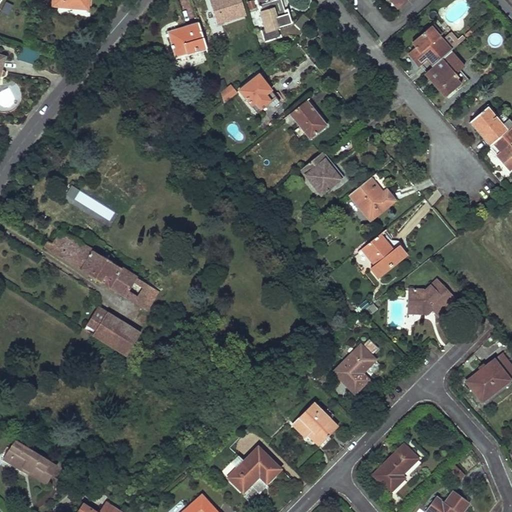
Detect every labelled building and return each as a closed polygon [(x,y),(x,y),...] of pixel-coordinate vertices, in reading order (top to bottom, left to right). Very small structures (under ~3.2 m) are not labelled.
[(5,0),(1,11),(9,14),(13,3),(5,0)] [(53,0),(53,6),(85,9),(85,0),(53,0)] [(246,16),(241,0),(213,0),(210,1),(217,25),(246,16)] [(256,0),(267,33),(269,39),(281,36),(279,29),(291,25),(289,15),(286,16),(280,0),(278,0),(275,1),(271,2),(270,0),(256,0)] [(408,0),(391,0),(399,9),(408,0)] [(199,24),(178,30),(180,36),(169,38),(175,58),(206,49),(199,24)] [(432,25),(429,29),(438,39),(439,38),(442,36),(432,25)] [(429,29),(413,43),(416,47),(408,54),(418,65),(425,58),(434,67),(451,52),(439,38),(438,39),(429,29)] [(178,30),(168,33),(169,38),(180,36),(178,30)] [(450,31),(444,36),(452,46),(458,41),(450,31)] [(37,63),(40,50),(22,46),(19,59),(37,63)] [(465,67),(451,52),(434,67),(432,68),(440,78),(434,83),(447,97),(462,85),(458,81),(459,79),(455,75),(465,67)] [(259,76),(240,92),(257,113),(276,98),(269,89),(259,76)] [(231,83),(218,92),(226,102),(238,93),(231,83)] [(307,102),(289,116),(310,141),(327,127),(317,114),(307,102)] [(488,109),(477,118),(483,128),(478,132),(490,147),(508,132),(497,120),(488,109)] [(511,127),(511,124),(503,114),(497,120),(508,132),(511,127)] [(477,118),(471,124),(478,132),(483,128),(477,118)] [(511,170),(511,127),(508,132),(490,147),(500,160),(510,172),(511,170)] [(323,154),(320,156),(332,172),(336,169),(323,154)] [(320,156),(301,171),(322,196),(343,178),(336,169),(332,172),(320,156)] [(373,176),(350,195),(370,220),(393,202),(382,188),(373,176)] [(111,222),(116,210),(70,187),(64,199),(111,222)] [(103,257),(62,232),(53,246),(50,252),(124,298),(127,292),(139,300),(136,305),(147,312),(159,292),(111,262),(103,257)] [(381,235),(362,250),(375,267),(371,270),(378,279),(406,256),(399,247),(393,251),(381,235)] [(53,246),(48,243),(45,249),(50,252),(53,246)] [(114,257),(106,252),(103,257),(111,262),(114,257)] [(411,291),(406,291),(406,310),(416,309),(415,315),(425,315),(425,310),(427,310),(436,320),(448,308),(442,301),(448,295),(435,281),(423,293),(422,291),(411,291)] [(139,300),(127,292),(124,298),(136,305),(139,300)] [(442,301),(448,308),(455,302),(448,295),(442,301)] [(404,309),(404,299),(390,298),(388,326),(402,327),(403,309),(404,309)] [(377,311),(373,305),(362,314),(368,319),(377,311)] [(107,313),(98,308),(84,330),(93,336),(107,313)] [(140,334),(107,313),(93,336),(127,356),(140,334)] [(370,338),(364,342),(373,352),(378,347),(370,338)] [(375,361),(360,346),(334,372),(355,394),(368,381),(360,372),(363,368),(365,370),(375,361)] [(494,362),(466,382),(474,393),(482,402),(509,381),(494,362)] [(511,385),(511,384),(509,381),(482,402),(485,406),(511,385)] [(323,413),(313,403),(293,424),(306,437),(308,435),(312,431),(315,434),(313,436),(321,444),(330,435),(338,427),(330,420),(323,413)] [(334,416),(327,409),(323,413),(330,420),(334,416)] [(315,434),(312,431),(308,435),(319,447),(321,444),(313,436),(315,434)] [(0,435),(0,448),(9,448),(7,435),(0,435)] [(57,467),(15,441),(10,449),(14,452),(8,462),(22,470),(24,468),(31,472),(30,473),(46,484),(57,467)] [(417,460),(403,445),(372,475),(384,487),(390,493),(404,479),(400,475),(402,472),(403,474),(417,460)] [(281,470),(258,448),(228,478),(243,493),(257,479),(256,477),(258,475),(267,484),(273,478),(281,470)] [(14,452),(10,449),(4,460),(8,462),(14,452)] [(462,511),(469,504),(453,491),(444,503),(442,501),(433,511),(462,511)] [(217,511),(202,495),(183,511),(217,511)] [(96,511),(83,503),(77,511),(120,511),(114,507),(110,511),(96,511)] [(110,511),(114,507),(106,503),(100,511),(110,511)]
